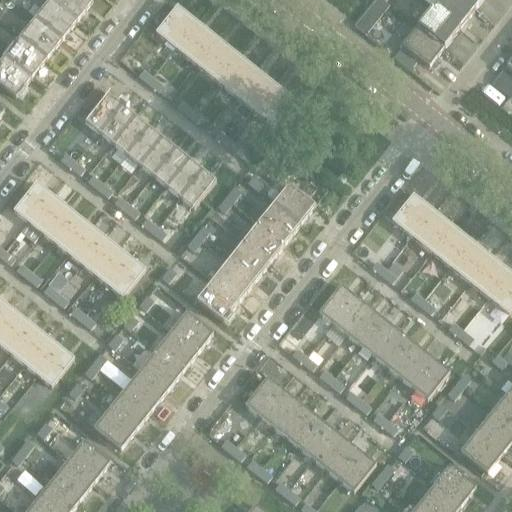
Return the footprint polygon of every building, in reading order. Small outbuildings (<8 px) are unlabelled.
[(94,5),(87,0),(53,0),(52,3),(78,24),(94,5)] [(476,13),(460,0),(442,0),(434,10),(461,32),(476,13)] [(486,0),(460,0),(476,13),(486,0)] [(78,24),(52,3),(36,22),(63,43),(78,24)] [(461,32),(434,10),(419,30),(445,51),(461,32)] [(157,37),(177,53),(198,27),(178,11),(157,37)] [(63,43),(36,22),(21,41),(48,62),(63,43)] [(217,42),(198,27),(177,53),(196,68),(217,42)] [(445,51),(419,30),(403,50),(430,71),(445,51)] [(48,62),(21,41),(6,60),(32,81),(48,62)] [(236,57),(217,42),(196,68),(215,84),(236,57)] [(255,72),(236,57),(215,84),(234,99),(255,72)] [(32,81),(6,60),(0,67),(0,88),(16,101),(32,81)] [(274,88),(255,72),(234,99),(253,114),(274,88)] [(154,82),(144,73),(139,80),(149,88),(154,82)] [(164,90),(154,82),(149,88),(159,97),(164,90)] [(294,103),(274,88),(253,114),(273,130),(294,103)] [(86,126),(100,137),(122,109),(109,98),(86,126)] [(183,104),(177,111),(187,119),(192,112),(183,104)] [(122,109),(100,137),(113,148),(136,120),(122,109)] [(202,120),(192,112),(187,119),(197,127),(202,120)] [(136,120),(113,148),(127,159),(149,131),(136,120)] [(149,131),(127,159),(140,170),(163,141),(149,131)] [(221,135),(215,141),(226,150),(231,143),(221,135)] [(163,141),(140,170),(154,180),(176,152),(163,141)] [(241,151),(231,143),(226,150),(236,158),(241,151)] [(176,152),(154,180),(166,190),(189,162),(176,152)] [(66,158),(61,164),(70,172),(76,165),(66,158)] [(189,162),(166,190),(180,202),(203,174),(189,162)] [(86,173),(76,165),(70,172),(81,180),(86,173)] [(304,167),(298,174),(308,183),(314,175),(304,167)] [(203,174),(180,202),(194,213),(217,185),(203,174)] [(94,180),(88,186),(98,194),(104,188),(94,180)] [(254,181),(251,184),(249,187),(259,195),(264,188),(254,181)] [(37,187),(15,216),(29,227),(51,199),(37,187)] [(114,196),(104,188),(98,194),(108,202),(114,196)] [(290,189),(274,208),(301,229),(316,210),(290,189)] [(235,192),(227,202),(233,207),(242,197),(235,192)] [(51,199),(29,227),(42,237),(65,209),(51,199)] [(393,226),(412,241),(413,241),(434,215),(414,199),(393,226)] [(120,201),(115,208),(125,216),(130,209),(120,201)] [(233,207),(227,202),(219,212),(226,217),(233,207)] [(301,229),(274,208),(259,227),(285,248),(301,229)] [(65,209),(42,237),(56,248),(78,220),(65,209)] [(140,217),(130,209),(125,216),(135,224),(140,217)] [(453,230),(434,215),(413,241),(432,257),(453,230)] [(78,220),(56,248),(69,259),(92,231),(78,220)] [(147,223),(142,229),(152,237),(157,231),(147,223)] [(285,248),(259,227),(244,246),(270,268),(285,248)] [(472,245),(453,230),(432,257),(451,272),(472,245)] [(92,231),(69,259),(83,270),(105,241),(92,231)] [(167,239),(157,231),(152,237),(162,245),(167,239)] [(204,231),(196,241),(202,246),(210,236),(204,231)] [(105,241),(83,270),(96,280),(118,252),(105,241)] [(196,241),(188,250),(194,256),(202,246),(196,241)] [(491,261),(472,245),(451,272),(470,287),(491,261)] [(270,268),(244,246),(228,266),(255,287),(270,268)] [(118,252),(96,280),(109,291),(132,263),(118,252)] [(16,263),(6,255),(1,262),(11,270),(16,263)] [(511,276),(491,261),(470,287),(489,302),(511,276)] [(132,263),(109,291),(123,302),(146,274),(132,263)] [(255,287),(228,266),(213,285),(239,306),(255,287)] [(386,274),(376,266),(371,272),(381,280),(386,274)] [(22,269),(17,275),(27,283),(32,277),(22,269)] [(170,272),(162,282),(169,287),(177,278),(170,272)] [(396,282),(386,274),(381,280),(391,288),(396,282)] [(511,314),(511,277),(511,276),(489,302),(509,318),(511,314)] [(42,285),(32,277),(27,283),(37,291),(42,285)] [(239,306),(213,285),(197,305),(223,326),(239,306)] [(49,290),(44,297),(54,304),(59,298),(49,290)] [(319,318),(333,329),(356,301),(342,290),(319,318)] [(424,304),(415,296),(409,303),(419,311),(424,304)] [(69,306),(59,298),(54,304),(64,312),(69,306)] [(148,300),(140,310),(146,316),(154,306),(148,300)] [(369,312),(356,301),(333,329),(347,340),(369,312)] [(435,312),(424,304),(419,311),(429,319),(435,312)] [(7,309),(0,317),(0,345),(20,320),(7,309)] [(76,311),(71,318),(81,326),(86,319),(76,311)] [(383,322),(369,312),(347,340),(360,350),(383,322)] [(214,338),(187,317),(172,336),(198,358),(214,338)] [(96,327),(86,319),(81,326),(91,334),(96,327)] [(20,320),(0,345),(0,349),(11,359),(34,331),(20,320)] [(131,335),(139,325),(132,320),(124,330),(131,335)] [(396,333),(383,322),(360,350),(374,361),(396,333)] [(463,335),(453,327),(448,333),(458,341),(463,335)] [(34,331),(11,359),(25,369),(47,341),(34,331)] [(396,333),(374,361),(387,372),(410,344),(396,333)] [(473,343),(463,335),(458,341),(468,349),(473,343)] [(198,358),(172,336),(156,356),(183,377),(198,358)] [(117,339),(109,349),(115,354),(124,344),(117,339)] [(38,380),(61,352),(47,341),(25,369),(20,376),(33,387),(38,380)] [(410,344),(387,372),(401,383),(423,355),(410,344)] [(61,352),(38,380),(52,391),(75,363),(61,352)] [(307,361),(297,353),(292,360),(302,368),(307,361)] [(95,370),(103,360),(96,355),(88,365),(95,370)] [(423,355),(401,383),(414,393),(437,365),(423,355)] [(183,377),(156,356),(141,375),(167,396),(183,377)] [(507,366),(497,358),(492,364),(502,372),(507,366)] [(317,369),(307,361),(302,368),(312,376),(317,369)] [(87,380),(95,370),(88,365),(80,375),(87,380)] [(437,365),(414,393),(428,405),(450,376),(437,365)] [(167,396),(141,375),(126,394),(152,415),(167,396)] [(334,383),(324,375),(319,382),(329,390),(334,383)] [(463,393),(471,383),(465,378),(457,388),(463,393)] [(246,410),(260,421),(282,393),(268,382),(246,410)] [(344,391),(334,383),(329,390),(339,398),(344,391)] [(78,388),(70,398),(76,403),(84,393),(78,388)] [(455,403),(463,393),(457,388),(449,398),(455,403)] [(282,393),(260,421),(273,432),(296,404),(282,393)] [(152,415),(126,394),(110,413),(137,434),(152,415)] [(361,404),(351,397),(346,403),(356,411),(361,404)] [(511,401),(508,398),(492,417),(511,433),(511,401)] [(8,411),(0,404),(0,414),(3,417),(8,411)] [(296,404),(273,432),(287,442),(309,414),(296,404)] [(371,412),(361,404),(356,411),(366,419),(371,412)] [(440,422),(448,413),(441,407),(433,417),(440,422)] [(137,434),(110,413),(95,433),(121,454),(137,434)] [(22,422),(12,414),(7,420),(17,428),(22,422)] [(309,414),(287,442),(300,453),(322,425),(309,414)] [(511,447),(511,433),(492,417),(477,437),(504,458),(511,447)] [(388,426),(378,418),(372,424),(382,432),(388,426)] [(322,425),(300,453),(314,464),(336,436),(322,425)] [(398,434),(388,426),(382,432),(393,440),(398,434)] [(52,433),(46,428),(38,438),(44,443),(52,433)] [(336,436),(314,464),(327,475),(349,447),(336,436)] [(504,458),(477,437),(461,456),(488,477),(504,458)] [(236,450),(226,442),(221,449),(231,457),(236,450)] [(28,444),(20,454),(27,460),(35,450),(28,444)] [(111,467),(85,446),(69,465),(96,486),(111,467)] [(349,447),(327,475),(340,486),(363,457),(349,447)] [(246,458),(236,450),(231,457),(241,465),(246,458)] [(405,466),(413,456),(406,451),(398,460),(405,466)] [(19,470),(25,461),(27,460),(20,454),(12,464),(19,470)] [(363,457),(340,486),(355,497),(377,469),(363,457)] [(263,472),(253,464),(248,471),(258,478),(263,472)] [(96,486),(69,465),(54,484),(80,506),(96,486)] [(385,482),(394,472),(387,467),(379,477),(385,482)] [(450,470),(435,490),(462,511),(477,492),(450,470)] [(273,480),(263,472),(258,478),(268,486),(273,480)] [(378,492),(385,482),(379,477),(371,487),(378,492)] [(75,511),(80,506),(54,484),(38,503),(49,511),(75,511)] [(280,486),(275,492),(285,500),(290,493),(280,486)] [(460,511),(462,511),(435,490),(419,509),(422,511),(460,511)] [(300,501),(290,493),(285,500),(295,508),(300,501)] [(49,511),(38,503),(31,511),(49,511)]
